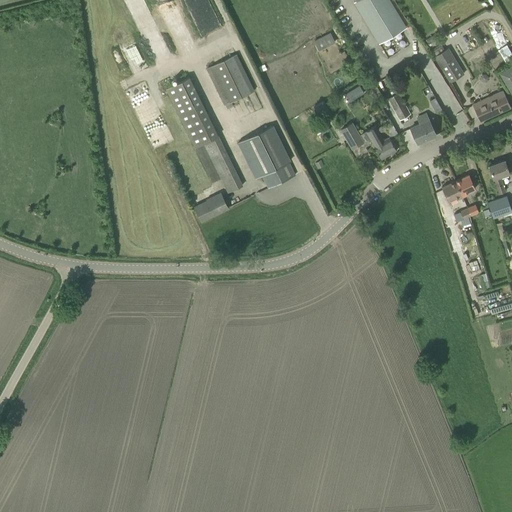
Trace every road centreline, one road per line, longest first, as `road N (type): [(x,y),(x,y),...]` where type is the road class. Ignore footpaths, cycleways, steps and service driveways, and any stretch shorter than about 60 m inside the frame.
road 1 (unclassified): [(75,267),(258,267),(293,259),(415,157),(511,121)]
road 2 (unknown): [(464,138),(422,51),(380,50),(348,0)]
road 3 (unclassified): [(0,406),(75,267)]
